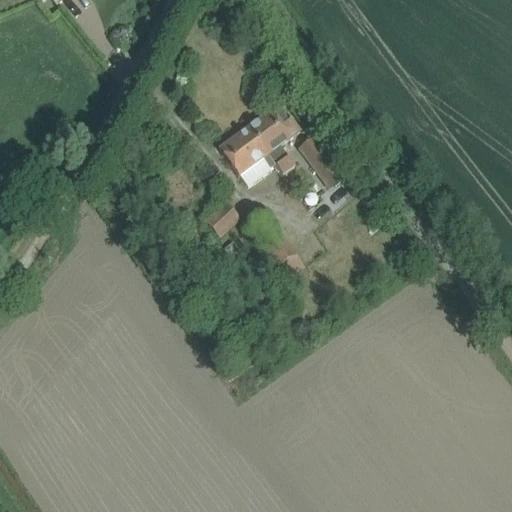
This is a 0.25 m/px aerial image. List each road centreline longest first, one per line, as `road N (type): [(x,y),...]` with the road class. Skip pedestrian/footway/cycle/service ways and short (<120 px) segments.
road 1 (track): [(511,343),(254,0)]
road 2 (unclassified): [(0,303),(172,0)]
